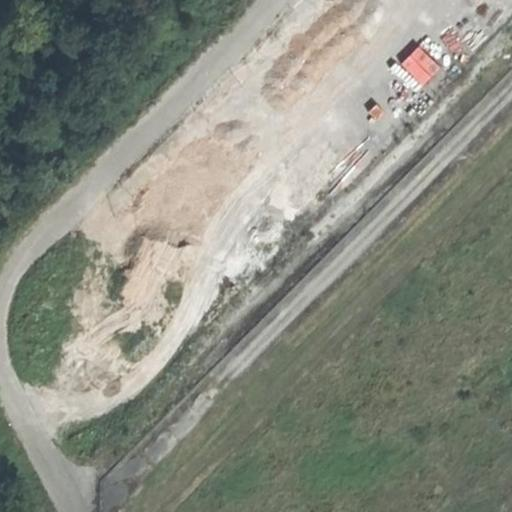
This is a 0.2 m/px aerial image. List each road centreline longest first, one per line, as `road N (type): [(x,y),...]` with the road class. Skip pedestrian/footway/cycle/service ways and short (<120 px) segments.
road 1 (unclassified): [(271,0),(26,247),(0,296)]
road 2 (unclassified): [(0,364),(72,511)]
